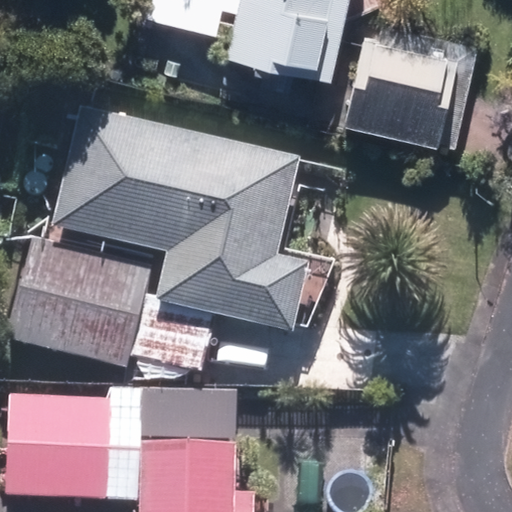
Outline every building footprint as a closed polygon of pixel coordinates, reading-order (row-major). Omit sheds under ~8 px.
[(343,0),(151,0),(151,3),(239,15),(237,32),(338,45),(343,0)] [(471,32),(371,18),(357,114),(457,128),(471,32)] [(287,156),(217,137),(175,286),(299,320),(309,284),(256,269),(287,156)] [(158,259),(39,237),(21,331),(140,354),(158,259)] [(103,391),(14,389),(12,487),(100,489),(103,391)] [(242,511),(242,439),(152,439),(152,511),(242,511)]
